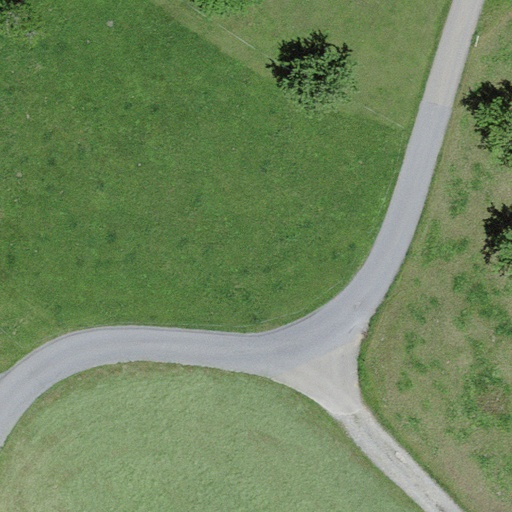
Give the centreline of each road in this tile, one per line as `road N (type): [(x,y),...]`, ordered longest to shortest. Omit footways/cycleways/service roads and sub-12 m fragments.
road 1 (unclassified): [(467,0),(403,245),(353,333),(316,357),(92,347),(41,376),(0,433)]
road 2 (track): [(445,511),(316,357)]
